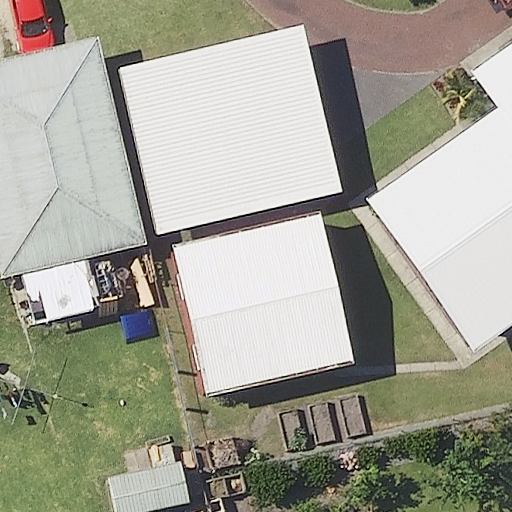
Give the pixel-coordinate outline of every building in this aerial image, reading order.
[(511,36),(467,68),(504,121),(372,213),(479,366),(511,342),(511,36)] [(310,49),(130,92),(164,232),(344,189),(310,49)] [(161,312),(106,54),(0,76),(0,241),(21,342),(161,312)] [(353,375),(320,225),(180,256),(213,407),(353,375)] [(202,511),(191,459),(103,479),(110,511),(202,511)]
